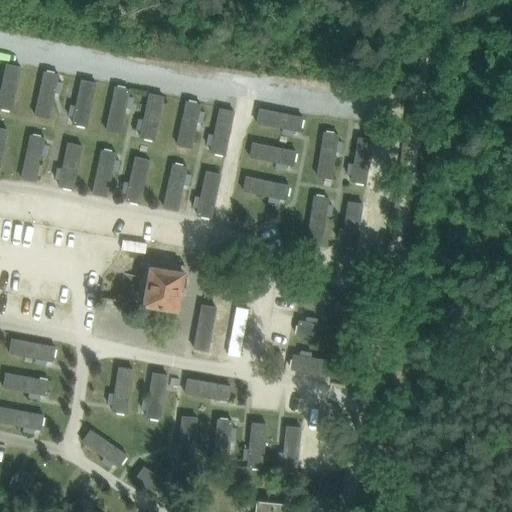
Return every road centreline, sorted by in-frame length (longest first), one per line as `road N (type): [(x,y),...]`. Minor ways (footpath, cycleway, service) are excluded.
road 1 (track): [(368,394),(433,0)]
road 2 (track): [(387,305),(511,310)]
